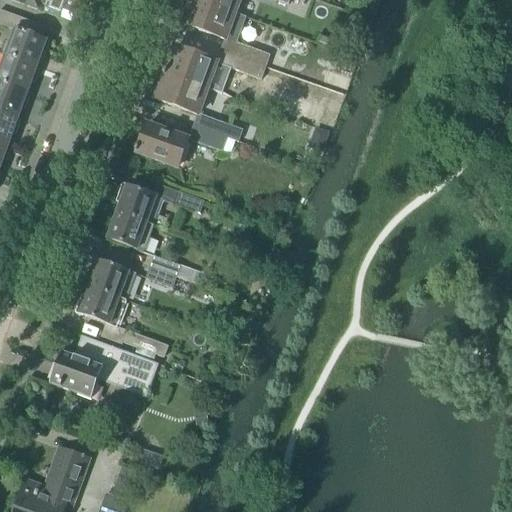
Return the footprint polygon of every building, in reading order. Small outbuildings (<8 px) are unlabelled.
[(58,19),(60,13),(64,0),(51,0),(50,4),(47,3),(43,14),(58,19)] [(245,19),(234,15),(192,0),(190,0),(190,2),(192,3),(183,27),(224,42),(225,41),(228,42),(224,54),(265,69),(270,57),(236,45),(245,19)] [(192,0),(234,15),(239,0),(192,0)] [(0,26),(14,32),(18,33),(22,21),(0,12),(0,26)] [(4,44),(0,55),(37,68),(41,58),(43,59),(48,45),(46,44),(46,43),(41,41),(45,29),(22,21),(18,33),(14,32),(9,46),(4,44)] [(323,47),(332,50),(334,44),(325,41),(323,47)] [(164,73),(163,75),(206,91),(216,64),(175,49),(166,73),(164,73)] [(265,69),(224,54),(220,67),(261,82),(265,69)] [(0,84),(28,94),(31,84),(34,85),(39,71),(36,70),(37,68),(0,55),(0,56),(5,58),(0,70),(0,84)] [(206,91),(163,75),(162,77),(164,78),(156,102),(197,117),(206,91)] [(0,112),(18,119),(22,110),(24,111),(29,97),(27,96),(28,94),(0,84),(0,112)] [(0,142),(9,145),(13,135),(15,136),(20,123),(18,122),(18,119),(0,112),(0,142)] [(201,117),(196,131),(226,142),(226,141),(238,145),(242,133),(201,117)] [(136,155),(177,170),(188,141),(147,126),(138,150),(136,149),(134,154),(136,155)] [(226,142),(196,131),(191,144),(221,155),(226,142)] [(309,149),(321,153),(328,135),(316,131),(309,149)] [(0,170),(3,161),(6,162),(11,148),(8,147),(9,145),(0,142),(0,170)] [(120,206),(117,214),(154,228),(164,231),(168,221),(157,218),(163,201),(153,197),(152,198),(130,190),(130,189),(122,186),(116,204),(120,206)] [(173,205),(199,215),(203,204),(177,194),(173,205)] [(154,228),(117,214),(113,224),(109,222),(103,240),(110,243),(110,242),(133,251),(144,255),(154,228)] [(154,258),(150,270),(176,279),(198,287),(202,276),(154,258)] [(92,281),(89,289),(126,303),(136,276),(125,272),(125,273),(102,265),(102,264),(95,261),(89,279),(92,281)] [(176,279),(150,270),(146,281),(172,290),(176,279)] [(126,303),(89,289),(86,299),(82,298),(75,315),(83,318),(83,317),(106,326),(116,330),(126,303)] [(122,345),(164,360),(168,348),(127,333),(122,345)] [(81,338),(74,359),(103,370),(99,383),(146,400),(158,367),(81,338)] [(103,370),(74,359),(61,354),(49,387),(92,402),(99,383),(103,370)] [(59,451),(45,491),(25,483),(14,511),(63,511),(71,493),(76,495),(88,462),(59,451)] [(100,511),(123,511),(126,504),(106,496),(100,511)]
